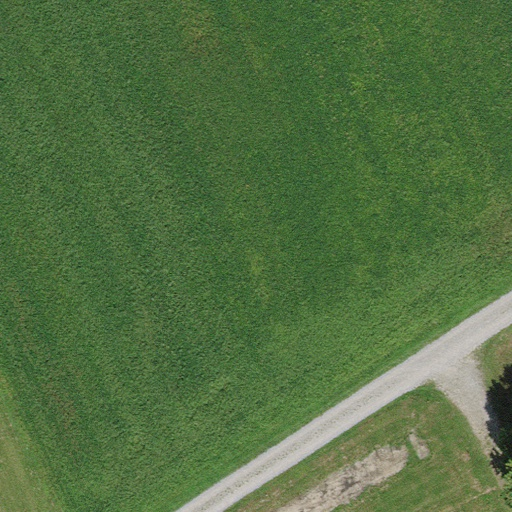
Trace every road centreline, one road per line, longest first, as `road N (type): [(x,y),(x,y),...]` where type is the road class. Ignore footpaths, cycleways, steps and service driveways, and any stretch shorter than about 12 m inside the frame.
road 1 (track): [(511,310),(208,511)]
road 2 (track): [(446,353),(511,454)]
